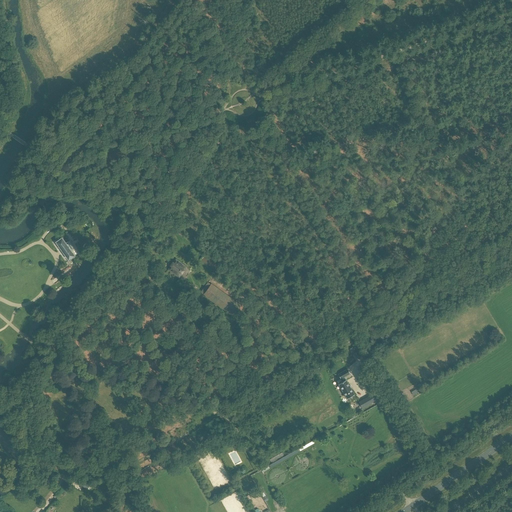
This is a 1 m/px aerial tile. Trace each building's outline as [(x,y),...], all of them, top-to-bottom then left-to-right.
[(61,237),(52,244),(65,262),(74,255),(61,237)] [(170,266),(168,269),(180,278),(187,267),(176,259),(173,262),(170,266)] [(211,283),(203,295),(233,317),(241,305),(211,283)] [(338,374),(343,382),(338,384),(346,399),(354,394),(346,380),(344,377),(350,374),(347,369),(338,374)] [(362,408),(376,400),(372,394),(359,402),(362,408)] [(280,449),(268,456),(271,462),(284,455),(280,449)] [(77,478),(74,483),(88,490),(90,484),(77,478)]
